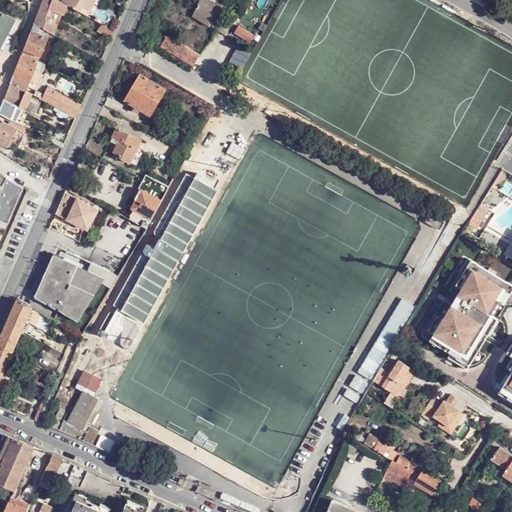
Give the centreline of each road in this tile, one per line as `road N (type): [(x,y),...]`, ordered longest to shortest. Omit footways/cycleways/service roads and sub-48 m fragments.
road 1 (residential): [(213,511),(0,417)]
road 2 (secondary): [(140,0),(55,187)]
road 3 (secondary): [(55,187),(0,310)]
